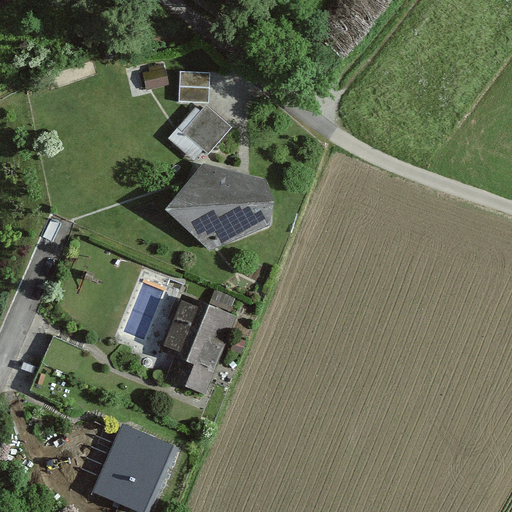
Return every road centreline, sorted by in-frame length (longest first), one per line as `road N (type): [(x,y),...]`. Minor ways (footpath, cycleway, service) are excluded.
road 1 (unclassified): [(511,206),(393,165),(327,132),(169,0)]
road 2 (track): [(312,118),(407,0)]
road 3 (residential): [(59,232),(0,366)]
